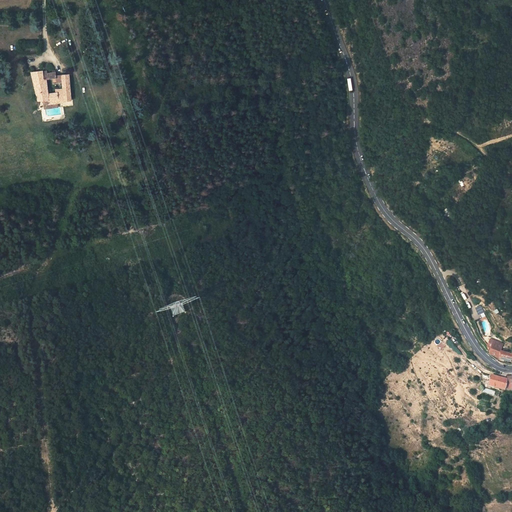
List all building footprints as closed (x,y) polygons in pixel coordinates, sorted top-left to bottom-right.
[(39,107),(48,106),(49,109),(73,105),(70,77),(59,79),(58,76),(46,78),(46,76),(44,77),(35,78),(39,107)] [(439,210),(450,215),(452,211),(441,206),(439,210)] [(498,356),(501,348),(502,344),(492,342),(488,352),(498,356)] [(511,352),(501,348),(498,356),(511,360),(511,352)] [(505,388),(506,378),(501,377),(494,376),(493,379),(491,379),(490,385),(502,389),(502,390),(504,391),(505,388)] [(493,396),(495,391),(485,388),(484,393),(493,396)]
